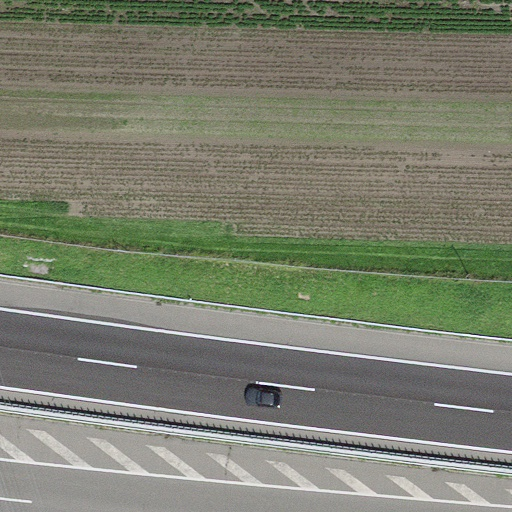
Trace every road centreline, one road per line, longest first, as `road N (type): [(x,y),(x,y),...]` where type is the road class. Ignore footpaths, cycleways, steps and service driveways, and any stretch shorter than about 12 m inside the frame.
road 1 (motorway): [(511,412),(0,346)]
road 2 (motorway): [(0,482),(279,511)]
